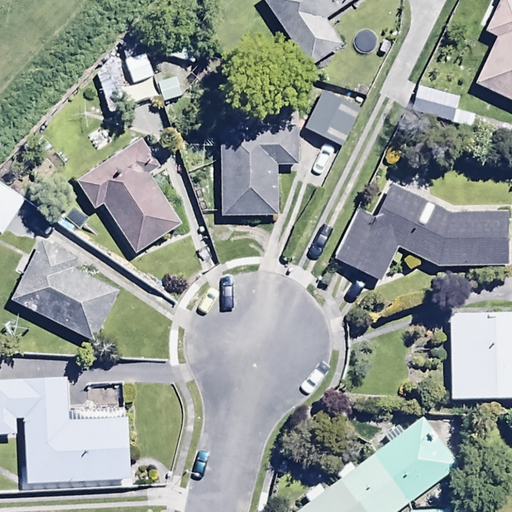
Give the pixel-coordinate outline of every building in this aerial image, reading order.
[(263,0),(308,66),(342,43),(324,15),(345,0),(263,0)] [(496,34),(473,80),(511,98),(511,0),(497,0),(483,28),(496,34)] [(163,34),(158,52),(193,62),(198,44),(163,34)] [(144,53),(124,60),(132,85),(123,87),(117,67),(95,74),(107,112),(157,96),(144,53)] [(321,91),(303,126),(343,146),(361,110),(321,91)] [(220,124),(220,213),(276,213),(275,164),(297,163),(297,123),(220,124)] [(93,206),(102,201),(135,252),(180,222),(147,171),(157,164),(139,136),(75,179),(93,206)] [(379,278),(396,243),(431,259),(504,263),(506,211),(449,208),(391,180),(376,212),(359,204),(334,257),(379,278)] [(0,234),(22,201),(0,186),(0,234)] [(42,235),(9,297),(91,340),(118,289),(74,265),(80,255),(42,235)] [(511,309),(449,308),(448,394),(511,394),(511,309)] [(0,378),(0,431),(15,431),(14,415),(23,415),(25,481),(126,477),(126,410),(68,410),(68,375),(24,375),(24,378),(0,378)] [(422,414),(290,511),(394,511),(459,464),(422,414)]
